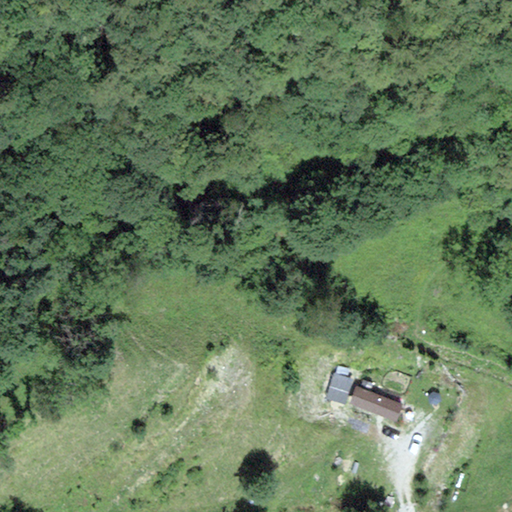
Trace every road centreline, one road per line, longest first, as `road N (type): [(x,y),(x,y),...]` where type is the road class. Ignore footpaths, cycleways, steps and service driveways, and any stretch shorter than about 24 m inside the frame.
road 1 (track): [(423,305),(469,231),(464,212),(408,211),(298,244),(281,235),(281,216),(302,188),(374,146)]
road 2 (track): [(408,511),(397,487),(406,445),(398,434),(375,429),(219,511)]
road 3 (track): [(116,511),(122,491),(232,378)]
road 4 (track): [(374,146),(511,113)]
